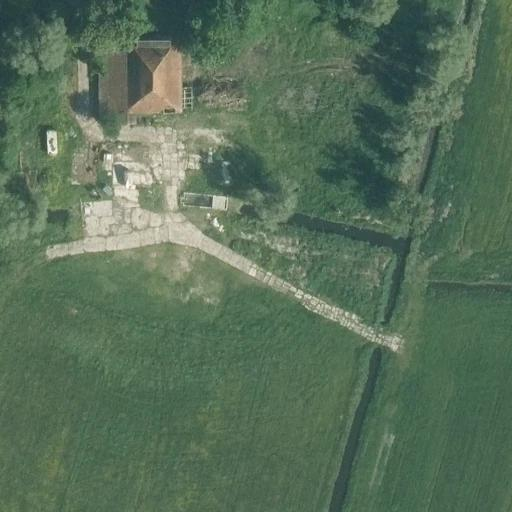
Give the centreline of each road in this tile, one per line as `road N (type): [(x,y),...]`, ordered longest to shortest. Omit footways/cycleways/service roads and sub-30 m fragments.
road 1 (track): [(419,264),(395,344),(169,231),(169,147),(88,127),(82,2),(68,0)]
road 2 (track): [(395,344),(358,511)]
